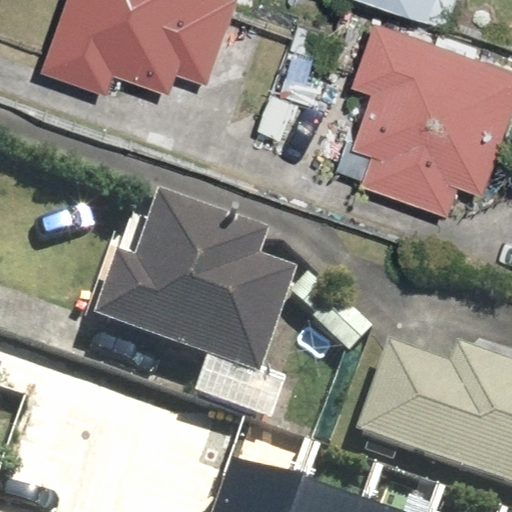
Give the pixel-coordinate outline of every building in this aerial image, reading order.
[(69,0),(43,72),(108,96),(116,75),(170,95),(177,77),(207,88),(238,0),(69,0)] [(377,0),(431,19),(438,0),(377,0)] [(511,116),(511,72),(375,24),(351,92),(371,98),(352,152),(370,159),(359,191),(446,221),(457,189),(483,198),(511,116)] [(120,255),(97,320),(265,379),(303,273),(265,259),(274,235),(161,195),(137,261),(120,255)] [(391,346),(360,435),(511,488),(511,363),(460,345),(453,367),(391,346)] [(290,511),(301,482),(231,456),(210,511),(290,511)] [(360,511),(363,504),(301,482),(290,511),(360,511)]
